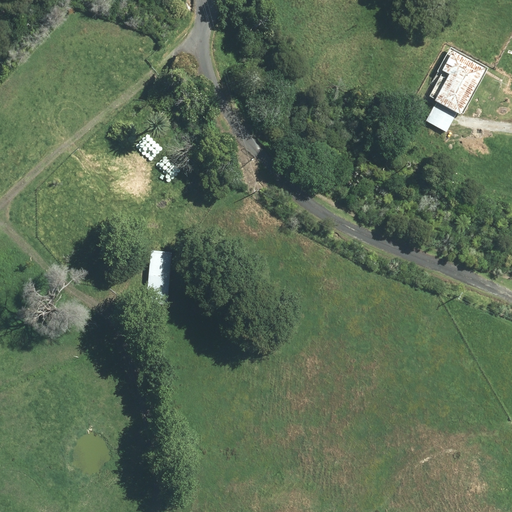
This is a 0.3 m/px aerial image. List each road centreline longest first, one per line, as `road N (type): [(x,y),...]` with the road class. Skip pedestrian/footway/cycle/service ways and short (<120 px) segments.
road 1 (residential): [(199,26),(221,105),(314,208),(511,305)]
road 2 (track): [(0,201),(171,59),(199,26)]
